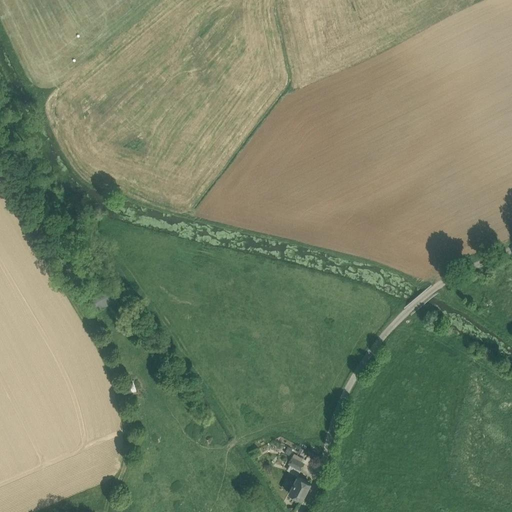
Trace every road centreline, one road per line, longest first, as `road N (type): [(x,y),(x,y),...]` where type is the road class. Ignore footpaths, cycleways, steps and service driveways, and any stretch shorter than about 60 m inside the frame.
road 1 (track): [(99,511),(130,453),(126,408),(111,363),(0,172)]
road 2 (unclassified): [(511,248),(433,287),(385,331),(340,403),(299,511)]
